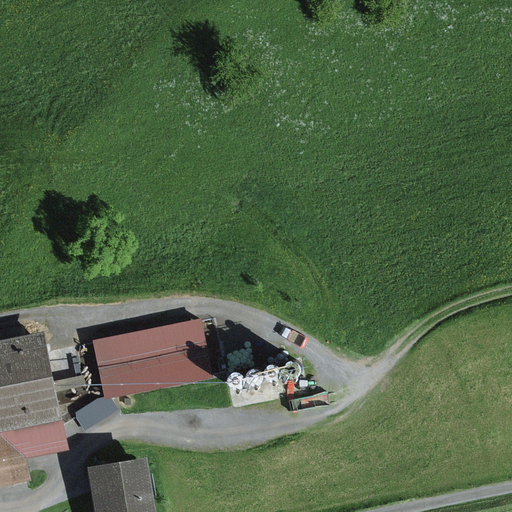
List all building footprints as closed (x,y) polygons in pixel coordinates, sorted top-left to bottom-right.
[(201,320),(90,342),(103,403),(213,380),(201,320)] [(42,334),(0,343),(0,488),(31,482),(27,462),(68,453),(42,334)] [(273,388),(275,386),(276,383),(276,380),(275,377),(274,375),(271,373),(268,372),(265,372),(262,374),(260,376),(259,378),(258,381),(259,384),(260,387),(262,389),(265,390),(268,390),(271,389),(273,388)] [(255,392),(257,389),(258,387),(258,384),(257,381),(255,378),(253,377),(250,376),(247,376),(244,377),(242,379),(240,382),(240,385),(240,388),(242,391),(244,393),(247,394),(250,394),(253,393),(255,392)] [(237,395),(239,393),(240,390),(240,387),(239,384),(237,382),(234,380),(232,380),(229,380),(226,381),(224,383),(222,386),(222,389),(222,392),(224,394),(226,396),(229,397),(232,398),(234,397),(237,395)] [(153,511),(145,462),(84,472),(91,511),(153,511)]
